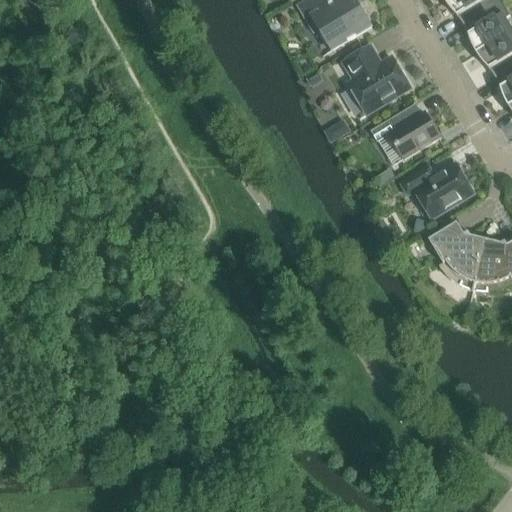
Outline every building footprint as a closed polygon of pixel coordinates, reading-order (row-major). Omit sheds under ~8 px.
[(320,32),(333,54),(372,30),(354,0),(314,0),(299,9),(315,35),(320,32)] [(450,0),(449,1),(465,28),(503,5),(499,0),(450,0)] [(503,5),(465,28),(481,54),(511,35),(511,29),(507,21),(511,19),(503,5)] [(511,35),(481,54),(496,81),(511,71),(511,35)] [(349,87),(367,118),(411,91),(393,61),(380,69),(376,63),(378,62),(371,50),(345,66),(356,83),(349,87)] [(511,71),(496,81),(511,106),(511,71)] [(307,80),(312,89),(322,82),(317,74),(307,80)] [(390,138),(405,163),(441,141),(426,115),(417,120),(411,110),(376,131),(383,142),(390,138)] [(415,194),(432,223),(475,197),(457,167),(436,180),(429,169),(401,186),(409,198),(415,194)] [(387,176),(391,182),(401,176),(397,169),(387,176)] [(473,295),(474,295),(487,243),(471,239),(469,235),(465,238),(458,226),(430,243),(444,267),(440,269),(442,273),(447,278),(452,283),(457,287),(461,289),(460,289),(468,293),(474,294),(473,295)] [(487,243),(474,295),(475,296),(475,295),(482,296),(489,296),(493,296),(500,295),(506,293),(511,290),(511,246),(509,248),(506,244),(502,247),(487,243)]
